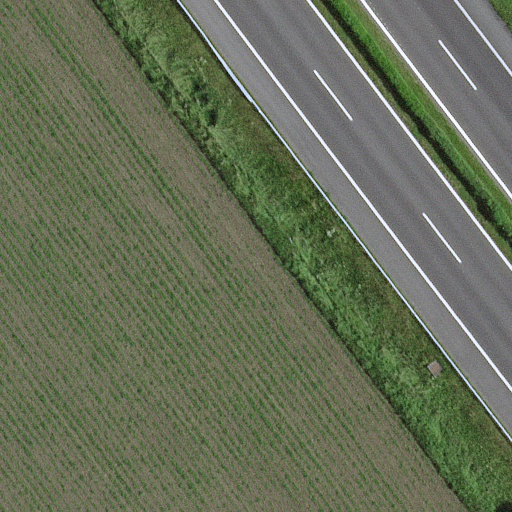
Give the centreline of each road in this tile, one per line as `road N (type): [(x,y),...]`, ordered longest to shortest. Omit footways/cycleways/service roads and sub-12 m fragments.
road 1 (motorway): [(260,0),(511,329)]
road 2 (motorway): [(511,142),(404,0)]
